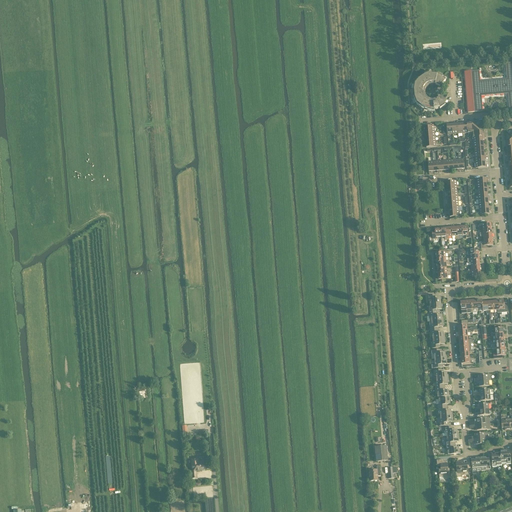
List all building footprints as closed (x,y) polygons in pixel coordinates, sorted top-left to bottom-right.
[(482,112),(482,110),(483,110),(482,96),(486,95),(486,96),(503,95),(503,94),(508,94),(509,108),(510,108),(510,110),(511,109),(511,62),(506,63),(506,65),(505,65),(507,79),(502,80),(502,79),(485,81),(480,82),(479,71),(464,72),(467,111),(468,111),(468,113),(482,112)] [(424,111),(433,112),(433,115),(434,115),(435,113),(435,110),(440,109),(440,110),(449,103),(441,96),(437,100),(437,101),(434,102),(429,101),(425,98),(423,93),(424,88),(427,85),(432,83),(436,83),(435,85),(440,87),(447,79),(437,74),(437,75),(431,75),(431,72),(421,76),(414,84),(413,90),(413,94),(416,104),(424,111)] [(462,227),(463,236),(466,236),(466,239),(471,238),(471,232),(468,232),(467,227),(462,227)] [(430,242),(433,242),(438,241),(438,238),(441,238),(440,229),(435,229),(435,233),(432,233),(432,234),(429,234),(430,242)] [(493,245),(492,240),(484,240),(484,244),(481,244),(481,249),(487,249),(487,246),(493,245)] [(439,280),(442,280),(442,282),(448,282),(447,276),(450,275),(450,273),(438,274),(439,280)] [(428,302),(430,301),(430,305),(442,304),(442,300),(441,300),(441,298),(436,298),(436,295),(427,296),(428,299),(428,302)] [(499,301),(500,313),(508,313),(507,303),(504,303),(504,301),(499,301)] [(429,311),(429,314),(437,313),(437,310),(442,310),(441,307),(442,307),(442,304),(430,305),(430,310),(429,311)] [(431,316),(431,322),(443,321),(443,318),(442,318),(442,315),(437,316),(437,313),(429,314),(429,317),(431,316)] [(430,328),(430,331),(439,330),(438,327),(443,327),(443,325),(444,325),(443,321),(431,322),(432,328),(430,328)] [(492,333),(492,335),(504,334),(503,328),(501,329),(501,326),(494,326),(495,333),(492,333)] [(432,334),(433,340),(445,339),(445,335),(444,335),(444,333),(439,333),(439,330),(430,331),(431,334),(432,334)] [(445,342),(445,339),(433,340),(433,345),(432,346),(432,349),(440,348),(440,345),(445,345),(444,342),(445,342)] [(434,354),(435,360),(447,358),(446,355),(445,355),(445,353),(442,353),(441,350),(432,351),(432,354),(434,354)] [(493,354),(494,359),(503,358),(503,356),(506,356),(505,350),(496,351),(497,354),(493,354)] [(447,362),(447,358),(435,360),(435,365),(433,365),(434,369),(443,368),(443,365),(446,364),(446,362),(447,362)] [(461,364),(462,364),(462,367),(474,366),(473,361),(470,361),(470,358),(461,359),(461,364)] [(436,374),(436,380),(448,379),(448,375),(447,375),(447,373),(443,373),(443,370),(434,371),(434,374),(436,374)] [(435,385),(435,389),(445,388),(444,385),(448,385),(448,382),(449,382),(448,379),(436,380),(437,385),(435,385)] [(445,391),(445,388),(435,389),(436,392),(437,392),(438,398),(450,397),(450,393),(449,393),(448,391),(445,391)] [(438,405),(438,409),(447,408),(447,405),(451,404),(450,402),(451,402),(451,398),(439,399),(439,405),(438,405)] [(440,412),(440,417),(453,416),(452,413),(451,413),(451,411),(448,411),(447,408),(438,409),(438,412),(440,412)] [(453,420),(453,416),(440,417),(441,423),(439,423),(439,427),(449,426),(449,423),(452,422),(452,420),(453,420)] [(505,431),(511,430),(510,419),(506,420),(506,418),(501,418),(502,428),(505,428),(505,431)] [(446,432),(447,437),(459,436),(458,433),(457,430),(454,431),(454,427),(444,428),(444,432),(446,432)] [(445,443),(446,446),(455,445),(455,442),(458,442),(458,440),(459,439),(459,436),(447,437),(447,443),(445,443)] [(455,448),(455,445),(446,446),(446,449),(448,449),(448,455),(460,454),(460,450),(459,450),(459,448),(455,448)] [(387,446),(375,447),(376,462),(388,461),(387,446)] [(502,464),(506,464),(506,465),(511,465),(511,462),(510,450),(500,451),(502,464)] [(491,454),(492,465),(493,468),(497,467),(497,466),(502,466),(502,464),(500,451),(500,452),(494,453),(494,454),(491,454)] [(474,460),(471,460),(472,474),(477,474),(477,472),(481,471),(480,457),(474,458),(474,460)] [(486,457),(480,457),(481,471),(486,471),(486,473),(491,473),(489,459),(486,459),(486,457)] [(196,472),(204,471),(203,461),(198,462),(198,459),(191,459),(192,472),(190,472),(191,479),(197,479),(196,472)] [(443,462),(443,460),(437,460),(438,471),(439,471),(440,478),(444,477),(444,479),(450,478),(450,471),(448,471),(447,462),(443,462)] [(457,470),(456,470),(456,478),(462,477),(462,476),(468,475),(467,469),(470,468),(470,461),(460,462),(461,462),(456,463),(457,470)] [(371,481),(378,481),(377,474),(381,474),(380,466),(377,467),(377,470),(370,471),(371,481)] [(396,468),(388,469),(389,479),(394,478),(393,472),(397,472),(396,468)]
